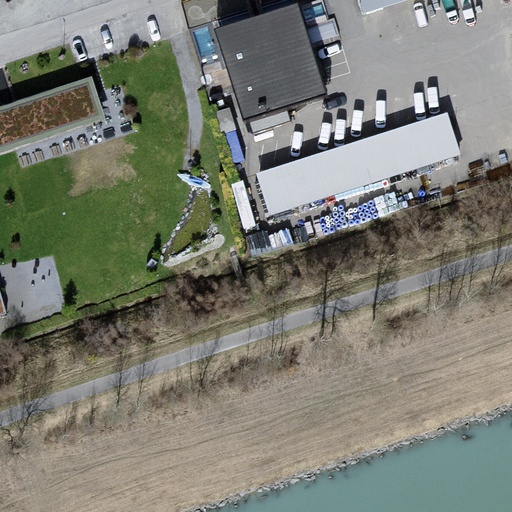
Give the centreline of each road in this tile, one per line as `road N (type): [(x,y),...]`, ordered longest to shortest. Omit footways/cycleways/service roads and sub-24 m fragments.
road 1 (track): [(0,419),(511,252)]
road 2 (residential): [(155,0),(0,49)]
